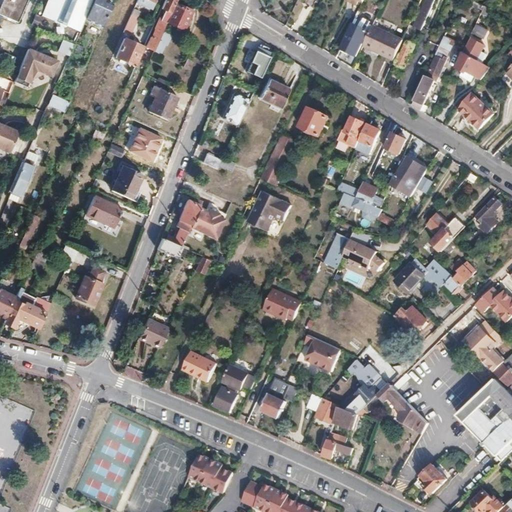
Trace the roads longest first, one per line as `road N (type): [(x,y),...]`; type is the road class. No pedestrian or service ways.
road 1 (residential): [(95,375),(237,14)]
road 2 (residential): [(511,179),(237,14)]
road 3 (residential): [(259,438),(95,375)]
road 4 (residential): [(410,511),(259,438)]
road 5 (residential): [(41,511),(95,375)]
